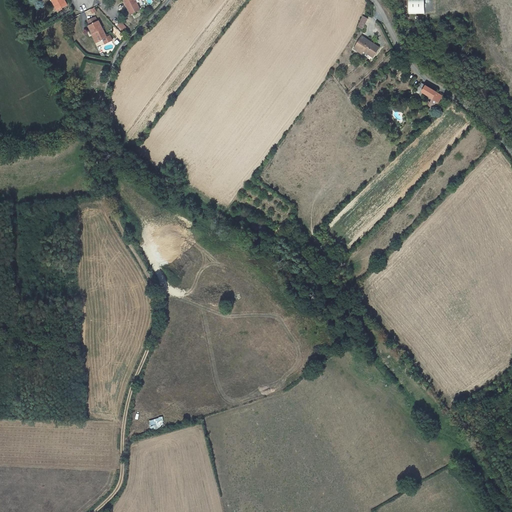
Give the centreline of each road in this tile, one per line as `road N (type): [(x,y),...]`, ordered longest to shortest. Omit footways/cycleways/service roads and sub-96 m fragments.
road 1 (track): [(94,511),(121,477),(127,402),(158,310),(99,187),(89,129),(95,112)]
road 2 (unclassified): [(511,151),(411,62),(371,0)]
road 3 (unclassified): [(170,0),(120,50),(95,112)]
